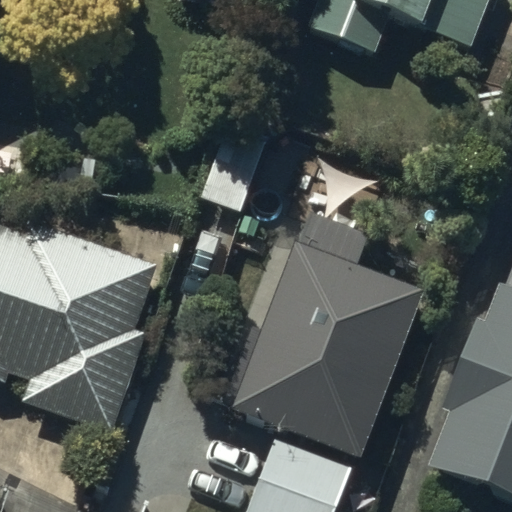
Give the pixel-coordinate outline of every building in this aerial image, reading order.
[(173,0),(173,6),(257,17),(258,0),(173,0)] [(480,0),(310,0),(298,29),(366,57),(380,24),(457,56),(480,0)] [(89,190),(92,127),(29,124),(27,188),(89,190)] [(199,197),(239,211),(264,139),(224,125),(199,197)] [(143,270),(0,224),(0,377),(98,409),(143,270)] [(419,299),(289,248),(223,415),(353,466),(419,299)] [(511,511),(511,285),(498,280),(420,477),(511,511)]
